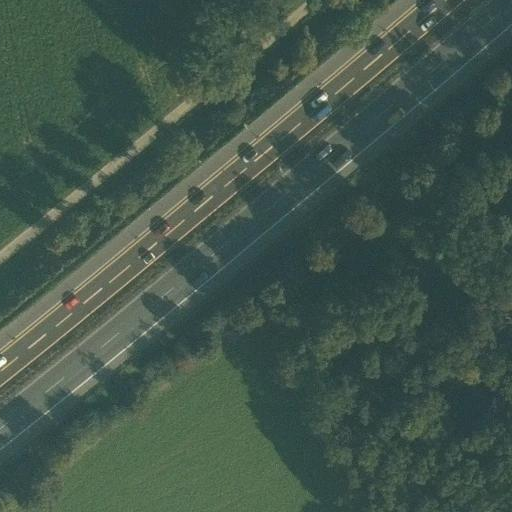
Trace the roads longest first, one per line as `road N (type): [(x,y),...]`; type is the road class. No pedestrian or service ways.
road 1 (motorway): [(0,416),(499,0)]
road 2 (motorway): [(430,0),(0,356)]
road 3 (track): [(511,107),(279,305),(277,322),(368,511)]
road 4 (track): [(0,257),(319,0)]
